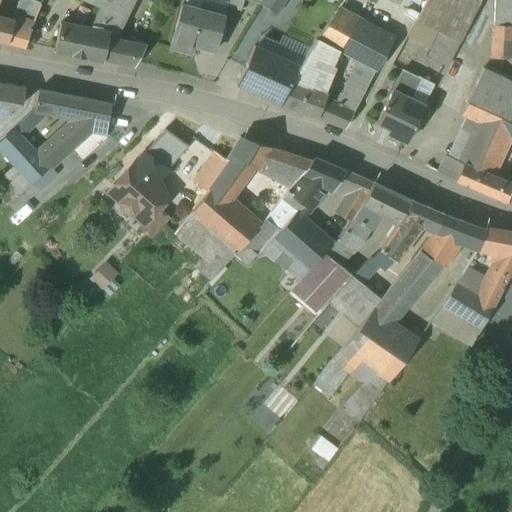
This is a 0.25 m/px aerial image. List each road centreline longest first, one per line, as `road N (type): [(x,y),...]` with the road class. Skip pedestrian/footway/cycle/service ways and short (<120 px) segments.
road 1 (residential): [(511,225),(329,152),(207,115),(0,73)]
road 2 (track): [(511,346),(434,511)]
